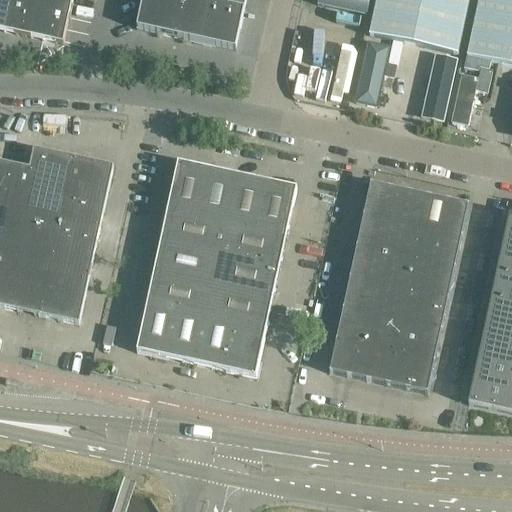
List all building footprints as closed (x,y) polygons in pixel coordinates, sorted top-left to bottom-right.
[(11,0),(0,0),(0,32),(4,34),(11,0)] [(31,0),(11,0),(4,34),(23,38),(31,0)] [(52,2),(40,0),(31,0),(23,38),(43,42),(52,2)] [(143,0),(137,31),(176,40),(185,0),(183,0),(143,0)] [(185,0),(176,40),(236,53),(244,13),(185,0)] [(185,0),(244,13),(247,0),(185,0)] [(319,0),(319,2),(318,7),(367,18),(370,0),(319,0)] [(377,0),(370,38),(458,57),(469,0),(377,0)] [(511,0),(480,0),(467,59),(511,69),(511,68),(511,0)] [(63,47),(72,7),(52,2),(43,42),(63,47)] [(369,46),(357,109),(377,111),(391,52),(369,46)] [(355,60),(329,54),(326,65),(353,71),(355,60)] [(479,82),(462,78),(451,128),(469,132),(479,82)] [(0,309),(79,327),(114,169),(34,152),(30,172),(0,165),(0,309)] [(178,166),(168,214),(198,220),(208,173),(178,166)] [(237,179),(208,173),(198,220),(227,227),(237,179)] [(237,179),(227,227),(256,233),(267,185),(237,179)] [(267,185),(256,233),(287,240),(297,192),(267,185)] [(371,187),(330,376),(428,397),(469,208),(371,187)] [(168,214),(161,245),(220,258),(227,227),(198,220),(168,214)] [(468,407),(511,416),(511,218),(509,218),(468,407)] [(227,227),(220,258),(280,271),(287,240),(256,233),(227,227)] [(161,245),(154,276),(213,289),(220,258),(161,245)] [(220,258),(213,289),(273,302),(280,271),(220,258)] [(154,276),(147,307),(207,320),(213,289),(154,276)] [(213,289),(207,320),(266,333),(273,302),(213,289)] [(207,320),(147,307),(137,355),(256,381),(266,333),(207,320)] [(126,482),(116,511),(129,511),(138,486),(132,484),(126,482)]
